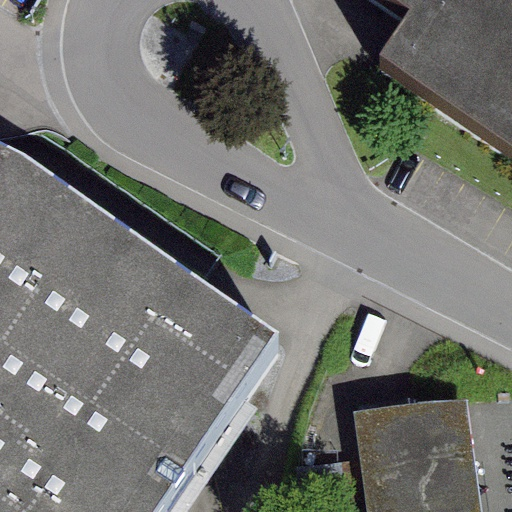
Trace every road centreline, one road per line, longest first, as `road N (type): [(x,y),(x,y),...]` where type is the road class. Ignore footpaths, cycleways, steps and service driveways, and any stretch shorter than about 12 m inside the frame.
road 1 (residential): [(355,239),(315,98),(261,0)]
road 2 (residential): [(144,127),(355,239)]
road 3 (residential): [(355,239),(511,326)]
road 4 (residential): [(119,0),(104,26),(111,78),(144,127)]
